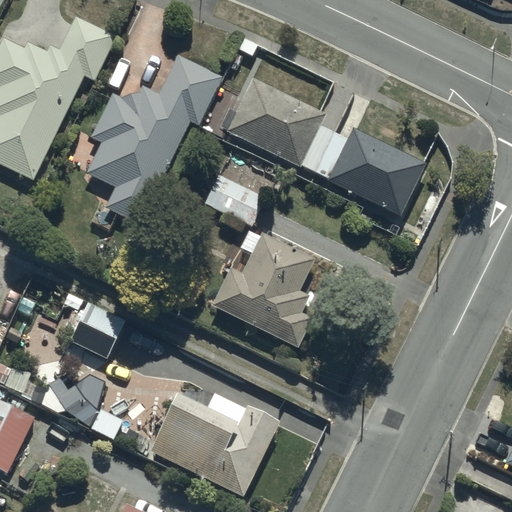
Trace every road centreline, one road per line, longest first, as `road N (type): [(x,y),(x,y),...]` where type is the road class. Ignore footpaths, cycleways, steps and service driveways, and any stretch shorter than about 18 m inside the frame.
road 1 (tertiary): [(364,511),(511,210)]
road 2 (tertiary): [(511,94),(310,0)]
